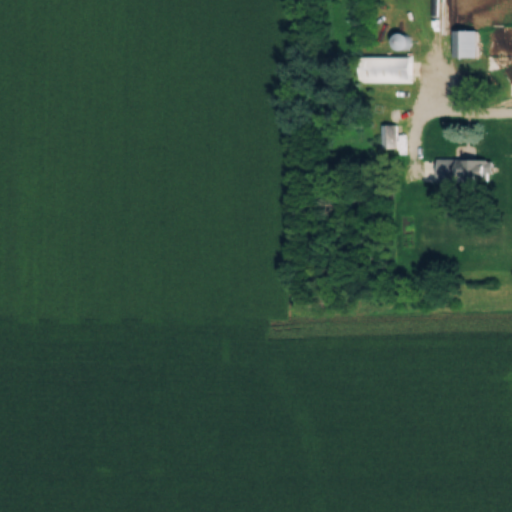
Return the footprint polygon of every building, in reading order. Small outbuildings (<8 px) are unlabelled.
[(477,26),(453,26),(453,53),(477,53),(477,26)] [(398,46),(408,42),(404,30),(394,34),(398,46)] [(411,79),(411,51),(359,51),(359,79),(411,79)] [(395,121),(381,121),(381,144),(395,144),(395,121)] [(491,156),(456,156),(456,178),(491,178),(491,156)] [(429,239),(429,223),(402,223),(402,239),(429,239)]
